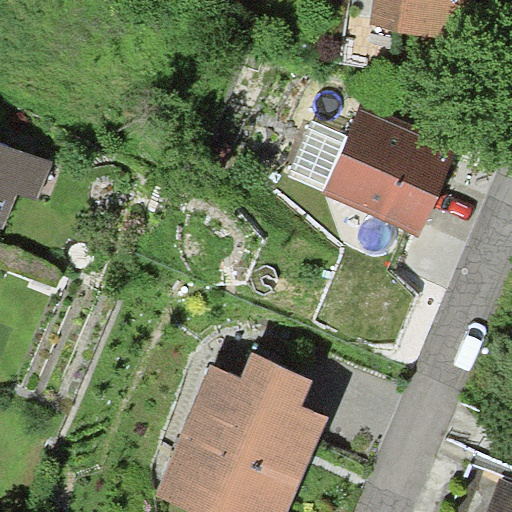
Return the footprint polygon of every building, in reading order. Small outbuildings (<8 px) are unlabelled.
[(380,0),(377,24),(451,34),(455,0),(380,0)] [(323,188),(415,227),(447,153),(355,114),(323,188)] [(0,147),(0,203),(20,156),(0,147)] [(280,511),(320,421),(214,376),(163,493),(206,511),(280,511)] [(464,511),(482,472),(467,465),(446,511),(464,511)] [(511,511),(511,495),(496,489),(485,511),(511,511)]
